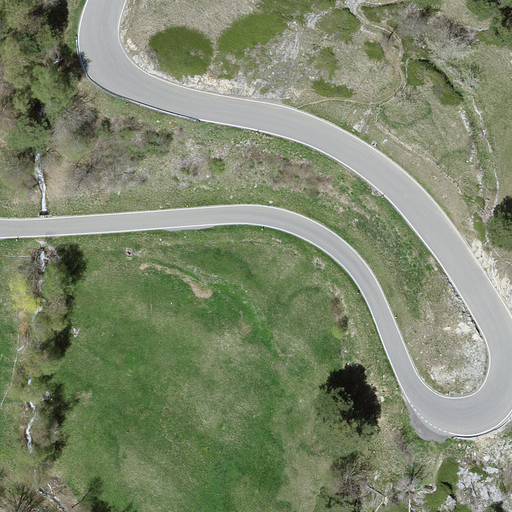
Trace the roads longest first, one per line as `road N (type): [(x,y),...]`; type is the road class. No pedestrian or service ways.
road 1 (tertiary): [(0,226),(229,214),(282,223),(347,266),(410,374),(443,399),(481,408),(505,392),(511,375)]
road 2 (tertiary): [(511,339),(509,321),(464,253),(408,196),(351,156),(180,112),(122,75),(111,38),(120,0)]
